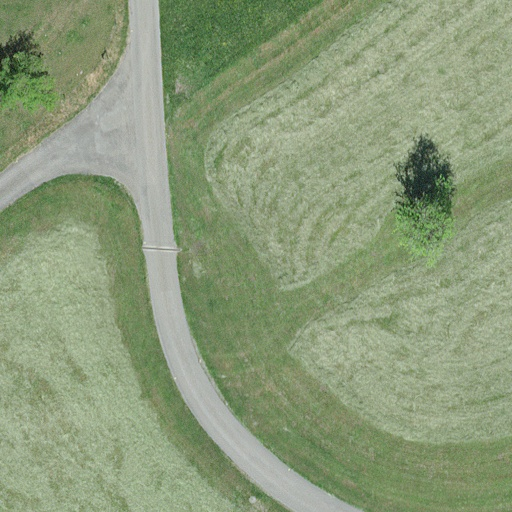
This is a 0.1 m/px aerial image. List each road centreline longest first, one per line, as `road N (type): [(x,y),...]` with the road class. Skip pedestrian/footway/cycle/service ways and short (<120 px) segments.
road 1 (track): [(328,511),(245,453),(206,403),(170,326),(142,0)]
road 2 (track): [(150,113),(36,167),(0,197)]
